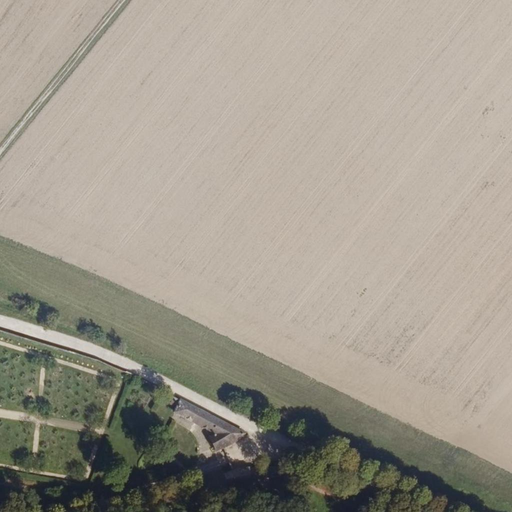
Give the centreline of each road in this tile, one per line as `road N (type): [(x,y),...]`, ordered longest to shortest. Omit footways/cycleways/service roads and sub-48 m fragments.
road 1 (unclassified): [(0,324),(134,370),(415,511)]
road 2 (track): [(0,173),(138,0)]
